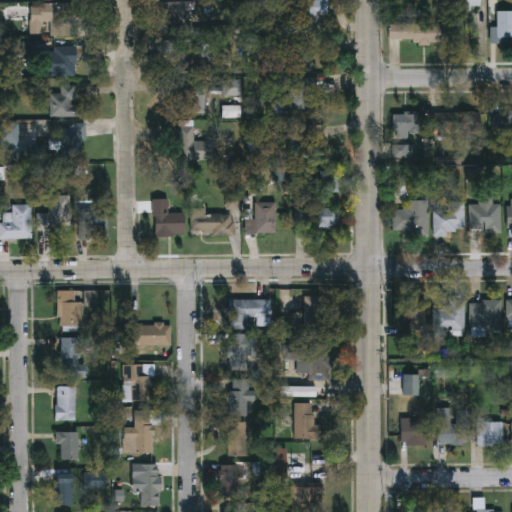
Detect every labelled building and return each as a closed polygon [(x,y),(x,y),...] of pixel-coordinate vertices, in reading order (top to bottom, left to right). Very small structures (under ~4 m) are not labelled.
[(161,0),(194,0),(194,22),(161,22),(161,0)] [(295,0),(326,0),(326,18),(305,18),(305,26),(295,26),(295,0)] [(457,0),(458,9),(480,9),(479,0),(457,0)] [(29,33),(28,3),(68,2),(70,34),(46,34),(46,32),(29,33)] [(489,27),(497,27),(497,11),(511,11),(511,43),(489,43),(489,27)] [(443,24),(443,45),(411,45),(411,24),(443,24)] [(388,39),(388,25),(403,25),(403,39),(388,39)] [(74,75),(54,75),(54,45),(74,45),(74,75)] [(49,92),(59,92),(60,83),(74,83),(73,102),(83,102),(83,115),(49,115),(49,92)] [(430,112),(479,112),(479,131),(430,131),(430,112)] [(511,112),(511,131),(491,131),(491,112),(511,112)] [(391,133),(391,113),(418,113),(418,133),(391,133)] [(178,158),(178,119),(192,119),(192,140),(212,139),(212,158),(178,158)] [(0,155),(0,121),(16,121),(16,155),(0,155)] [(337,170),(337,190),(316,190),(316,170),(337,170)] [(406,195),(393,195),(393,182),(406,182),(406,195)] [(69,194),(69,239),(37,239),(38,204),(50,204),(50,194),(69,194)] [(167,197),(167,211),(184,211),(184,234),(153,234),(153,197),(167,197)] [(406,200),(427,200),(427,235),(394,235),(394,209),(406,209),(406,200)] [(500,231),(468,231),(468,201),(500,201),(500,231)] [(244,232),(244,218),(253,218),(253,202),(275,202),(275,232),(244,232)] [(463,202),(463,233),(432,233),(432,202),(463,202)] [(30,203),(30,236),(0,236),(0,211),(11,211),(11,203),(30,203)] [(107,206),(107,236),(77,236),(77,206),(107,206)] [(296,226),(296,206),(338,206),(338,226),(296,226)] [(233,234),(190,234),(190,209),(233,210),(233,234)] [(83,290),(83,326),(58,326),(58,290),(83,290)] [(330,295),(329,336),(304,335),(305,295),(330,295)] [(228,329),(228,299),(254,299),(254,315),(250,315),(250,329),(228,329)] [(396,300),(425,300),(425,336),(396,336),(396,300)] [(465,300),(465,337),(434,337),(434,304),(448,304),(448,300),(465,300)] [(470,333),(470,300),(501,300),(501,333),(470,333)] [(171,345),(132,345),(132,323),(171,323),(171,345)] [(256,334),(256,358),(249,358),(249,370),(229,370),(229,334),(256,334)] [(86,378),(60,377),(60,336),(80,336),(79,364),(86,364),(86,378)] [(284,361),(284,345),(330,345),(330,380),(308,380),(308,374),(296,374),(296,361),(284,361)] [(122,401),(122,364),(149,364),(149,401),(122,401)] [(402,396),(402,375),(419,375),(419,396),(402,396)] [(245,416),(228,416),(228,379),(249,379),(249,390),(256,390),(256,400),(245,400),(245,416)] [(75,420),(56,420),(56,386),(75,386),(75,420)] [(279,388),(311,388),(311,396),(279,396),(279,388)] [(314,403),(314,439),(294,439),(294,403),(314,403)] [(123,427),(133,427),(133,410),(160,410),(160,424),(152,424),(153,453),(123,453),(123,427)] [(426,445),(401,445),(401,418),(426,418),(426,445)] [(437,444),(437,418),(454,418),(465,418),(465,444),(437,444)] [(225,422),(245,422),(245,455),(225,455),(225,422)] [(476,445),(476,422),(503,422),(503,445),(476,445)] [(57,458),(57,431),(79,431),(79,458),(57,458)] [(159,506),(141,506),(141,463),(159,463),(159,506)] [(243,464),(243,496),(218,496),(218,464),(243,464)] [(84,488),(84,472),(106,472),(106,488),(84,488)] [(72,474),(72,504),(55,504),(55,474),(72,474)] [(291,509),(291,485),(319,485),(319,509),(291,509)] [(503,511),(475,511),(475,498),(484,498),(484,510),(503,510),(503,511)]
